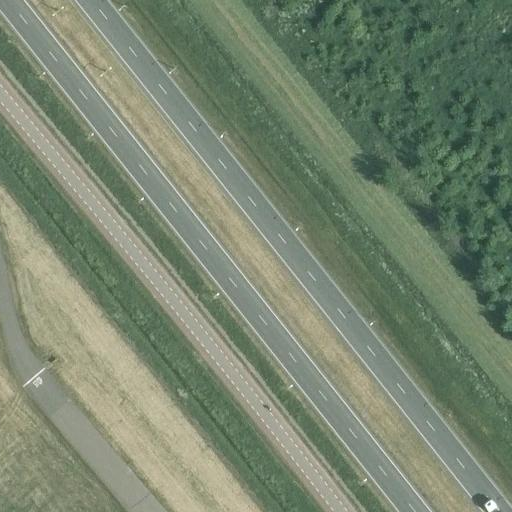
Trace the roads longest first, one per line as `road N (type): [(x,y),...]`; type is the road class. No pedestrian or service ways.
road 1 (trunk): [(6,0),(415,511)]
road 2 (trunk): [(496,511),(88,0)]
road 3 (unclassified): [(0,96),(330,511)]
